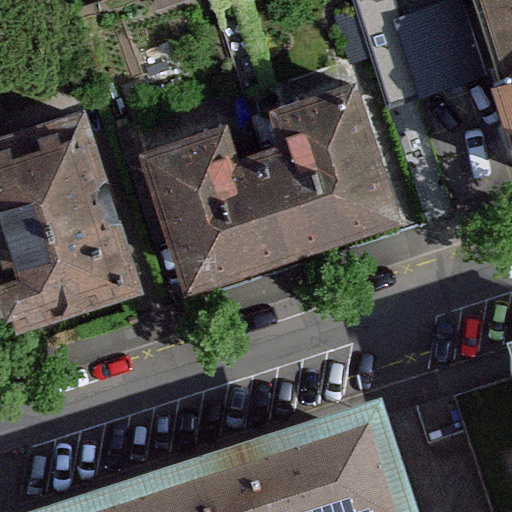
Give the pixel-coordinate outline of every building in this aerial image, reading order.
[(511,65),(511,0),(482,0),(505,68),(511,65)] [(511,75),(493,81),(511,142),(511,75)] [(158,150),(204,292),(422,222),(376,80),(288,108),(299,144),(255,158),(244,122),(158,150)] [(93,105),(0,138),(0,224),(37,328),(158,284),(93,105)] [(400,511),(380,449),(188,511),(400,511)]
